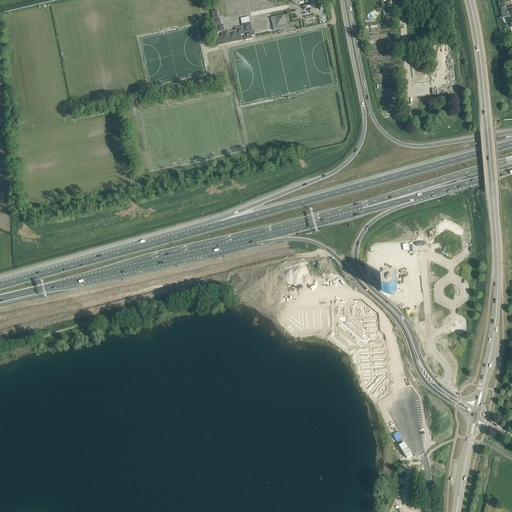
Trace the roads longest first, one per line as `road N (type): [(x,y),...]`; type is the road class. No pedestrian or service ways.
road 1 (motorway): [(0,298),(511,157)]
road 2 (motorway): [(0,314),(317,231),(404,225),(511,237)]
road 3 (tertiary): [(494,329),(492,183),(469,0)]
road 4 (motorway): [(511,130),(227,222)]
road 5 (motorway): [(511,143),(227,222)]
road 6 (motorway): [(227,222),(0,286)]
road 7 (track): [(371,267),(362,281),(260,289),(265,271),(362,262)]
road 8 (track): [(443,396),(449,373),(438,256),(371,267)]
road 9 (track): [(392,138),(370,109),(348,0)]
